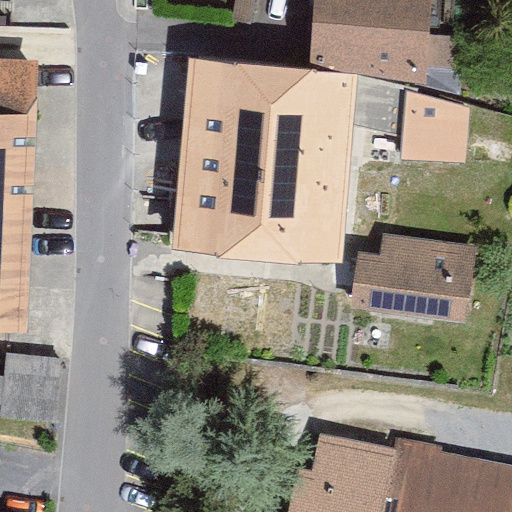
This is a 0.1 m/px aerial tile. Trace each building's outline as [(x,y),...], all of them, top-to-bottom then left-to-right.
[(443,0),(325,0),(322,73),(423,78),(440,78),(443,0)] [(199,68),(190,265),(352,272),(356,172),(451,176),(453,123),(421,121),(423,78),(322,73),(199,68)] [(0,71),(0,345),(37,346),(45,73),(0,71)] [(470,336),(478,257),(389,248),(387,267),(367,265),(361,326),(470,336)] [(61,415),(64,351),(7,349),(4,412),(61,415)] [(511,511),(511,474),(398,454),(397,464),(326,451),(320,482),(306,479),(299,511),(511,511)]
